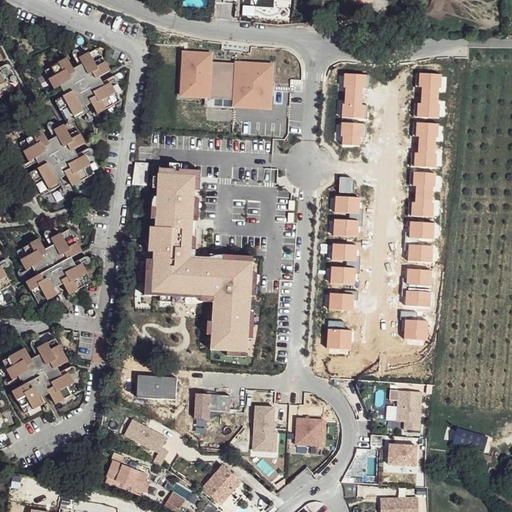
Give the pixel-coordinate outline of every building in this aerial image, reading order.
[(69,59),(47,70),(57,89),(66,84),(71,95),(57,102),(69,125),(75,122),(88,115),(82,105),(92,100),(99,113),(123,101),(113,84),(104,88),(98,79),(112,72),(100,49),(82,58),(86,67),(76,72),(69,59)] [(214,52),(182,50),(180,99),(212,100),(214,52)] [(0,93),(13,86),(3,69),(0,70),(0,57),(2,57),(0,53),(0,93)] [(275,63),(235,61),(233,109),(273,111),(275,63)] [(367,75),(345,73),(343,118),(365,119),(367,75)] [(441,74),(419,73),(417,117),(439,118),(441,74)] [(45,132),(22,143),(31,162),(41,157),(45,166),(31,174),(43,197),(62,188),(57,178),(67,173),(75,186),(97,175),(88,157),(79,161),(74,151),(87,145),(75,122),(69,125),(57,131),(62,140),(51,145),(45,132)] [(365,123),(341,122),(340,144),(363,146),(365,123)] [(439,124),(417,122),(414,167),(436,168),(439,124)] [(436,173),(414,172),(412,216),(433,218),(436,173)] [(198,177),(160,175),(157,229),(152,229),(151,254),(154,255),(152,296),(217,300),(214,351),(252,353),(257,263),(193,259),(198,177)] [(358,214),(359,197),(336,196),(335,212),(358,214)] [(357,237),(358,221),(335,219),(334,236),(357,237)] [(433,239),(434,223),(410,221),(409,238),(433,239)] [(80,252),(68,228),(50,238),(54,248),(45,253),(38,240),(15,251),(24,269),(33,264),(38,274),(25,281),(38,304),(56,295),(51,285),(60,281),(68,294),(90,282),(80,264),(71,268),(66,259),(80,252)] [(355,262),(356,245),(333,244),(332,260),(355,262)] [(432,262),(433,245),(409,244),(408,261),(432,262)] [(0,256),(3,255),(0,249),(0,291),(14,284),(4,267),(0,268),(0,256)] [(353,284),(354,267),(330,266),(329,283),(353,284)] [(429,287),(430,270),(407,269),(406,286),(429,287)] [(429,307),(430,290),(407,289),(406,306),(429,307)] [(352,311),(353,294),(329,293),(328,310),(352,311)] [(428,338),(428,321),(405,320),(404,337),(428,338)] [(350,348),(351,331),(328,330),(327,346),(350,348)] [(23,350),(0,361),(10,379),(19,375),(24,385),(9,392),(22,414),(39,405),(34,396),(45,391),(53,405),(76,393),(66,374),(52,370),(65,363),(53,340),(34,350),(39,358),(23,350)] [(178,378),(139,376),(137,398),(177,400),(178,378)] [(421,393),(398,392),(396,422),(404,422),(404,430),(419,430),(421,393)] [(230,396),(196,395),(194,418),(209,419),(209,412),(229,413),(230,396)] [(275,408),(256,407),(254,452),(267,452),(268,443),(277,443),(278,432),(274,432),(275,408)] [(323,420),(297,419),(296,444),(322,446),(323,420)] [(167,438),(133,420),(125,435),(158,453),(152,462),(162,467),(170,452),(161,448),(167,438)] [(488,436),(457,427),(452,445),(483,454),(488,436)] [(277,443),(268,443),(267,452),(277,453),(277,443)] [(417,445),(390,444),(389,464),(416,465),(417,445)] [(146,476),(121,466),(116,480),(140,490),(146,476)] [(240,482),(223,466),(203,488),(220,503),(226,497),(234,488),(240,482)] [(234,488),(226,497),(234,504),(242,495),(234,488)] [(179,511),(185,501),(172,494),(164,509),(169,511),(179,511)] [(415,511),(414,497),(380,498),(380,511),(415,511)]
